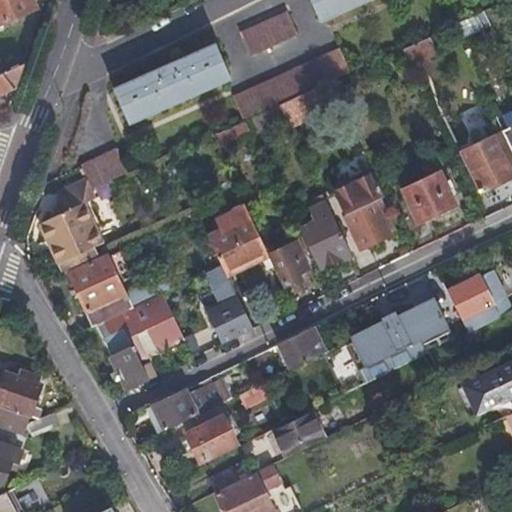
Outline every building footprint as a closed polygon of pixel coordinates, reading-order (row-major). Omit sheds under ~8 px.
[(0,0),(0,25),(39,9),(34,0),(0,0)] [(312,0),(321,21),(367,0),(312,0)] [(299,36),(288,12),(240,33),(251,57),(299,36)] [(437,51),(430,36),(403,48),(406,56),(413,53),(417,61),(437,51)] [(216,44),(115,89),(130,123),(231,78),(216,44)] [(330,82),(351,72),(340,49),(233,98),(245,122),(246,121),(280,105),(330,82)] [(410,64),(417,61),(413,53),(406,56),(410,64)] [(0,95),(16,88),(24,65),(3,74),(0,75),(0,95)] [(291,128),(341,105),(330,82),(280,105),(287,119),(291,128)] [(253,135),(287,119),(280,105),(246,121),(253,135)] [(223,149),(251,137),(244,121),(216,134),(223,149)] [(511,127),(503,132),(511,148),(511,127)] [(483,192),(511,177),(511,148),(503,132),(463,152),(483,192)] [(117,149),(81,166),(88,179),(93,190),(129,173),(117,149)] [(362,250),(392,235),(376,200),(385,196),(372,169),(332,189),(362,250)] [(440,172),(404,189),(419,223),(456,205),(440,172)] [(94,248),(103,243),(84,204),(97,198),(93,190),(88,179),(66,190),(61,204),(57,215),(41,223),(60,264),(94,248)] [(312,208),(326,201),(323,194),(309,201),(312,208)] [(323,269),(352,255),(326,201),(312,208),(308,210),(314,221),(302,227),(323,269)] [(228,276),(269,256),(245,206),(217,220),(222,230),(209,236),(228,276)] [(287,287),(312,274),(303,254),(305,253),(297,237),(283,244),(285,247),(271,253),(287,287)] [(94,248),(60,264),(63,272),(98,256),(94,248)] [(121,252),(108,257),(117,276),(129,270),(121,252)] [(70,273),(95,326),(97,325),(132,308),(126,294),(117,276),(108,257),(107,255),(70,273)] [(218,268),(203,273),(212,302),(228,297),(218,268)] [(449,292),(469,333),(511,311),(511,308),(493,270),(480,277),(478,273),(471,269),(467,271),(464,279),(467,283),(449,292)] [(164,276),(126,294),(132,308),(161,294),(170,290),(164,276)] [(183,341),(161,294),(132,308),(97,325),(128,390),(156,377),(153,370),(149,372),(146,365),(170,353),(168,349),(183,341)] [(254,330),(238,296),(207,310),(223,345),(254,330)] [(450,332),(434,297),(398,314),(395,311),(379,318),(381,322),(350,336),(370,381),(422,357),(420,346),(450,332)] [(314,327),(280,344),(292,369),(326,352),(314,327)] [(332,355),(338,384),(350,381),(345,353),(332,355)] [(478,414),(511,397),(511,363),(465,386),(478,414)] [(42,410),(34,407),(43,384),(39,383),(41,377),(15,368),(13,374),(6,372),(0,390),(0,427),(24,436),(28,424),(32,414),(39,417),(42,410)] [(154,405),(166,430),(198,414),(199,415),(223,403),(211,378),(197,384),(201,390),(189,396),(186,389),(154,405)] [(270,396),(264,385),(241,397),(248,409),(270,396)] [(54,413),(28,424),(34,437),(60,425),(54,413)] [(325,439),(313,413),(275,431),(288,457),(325,439)] [(239,443),(225,415),(187,434),(201,462),(239,443)] [(0,495),(1,495),(14,460),(20,462),(23,452),(0,443),(0,495)] [(209,478),(216,492),(255,473),(249,462),(235,469),(234,466),(209,478)] [(216,493),(225,511),(300,511),(302,511),(290,486),(284,488),(272,465),(257,472),(257,473),(216,493)] [(0,511),(17,511),(7,492),(1,495),(0,495),(0,511)]
